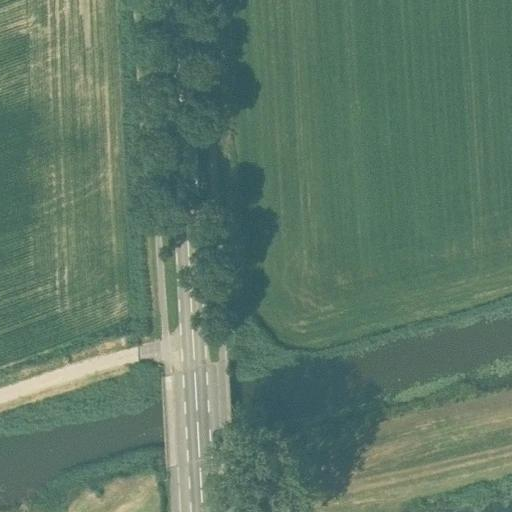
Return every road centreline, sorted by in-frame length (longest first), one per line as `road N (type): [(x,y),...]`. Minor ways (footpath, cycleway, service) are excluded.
road 1 (secondary): [(202,511),(177,0)]
road 2 (track): [(305,511),(382,461),(511,422)]
road 3 (track): [(192,332),(0,390)]
